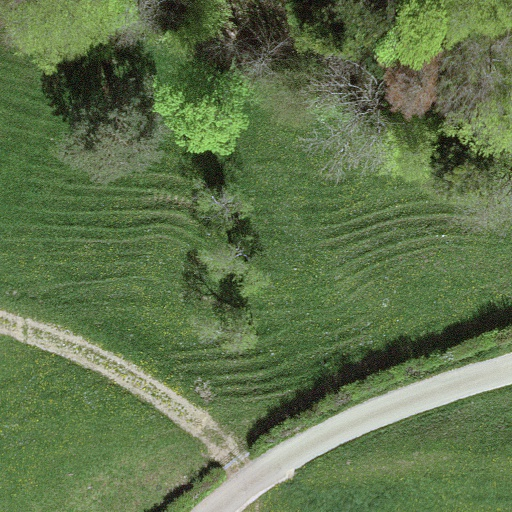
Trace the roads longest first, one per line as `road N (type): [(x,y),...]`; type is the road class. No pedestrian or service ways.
road 1 (residential): [(219,511),(322,439),(511,366)]
road 2 (track): [(249,485),(170,406),(85,357),(0,325)]
